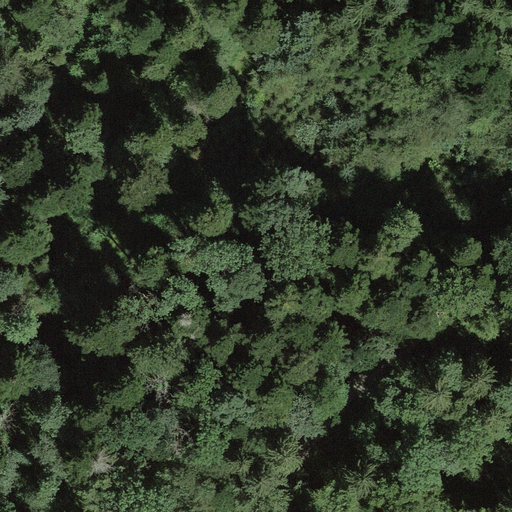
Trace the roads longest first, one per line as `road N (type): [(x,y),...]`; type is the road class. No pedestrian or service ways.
road 1 (track): [(94,511),(69,456),(71,325),(125,215),(285,0)]
road 2 (track): [(260,511),(364,374),(511,279)]
